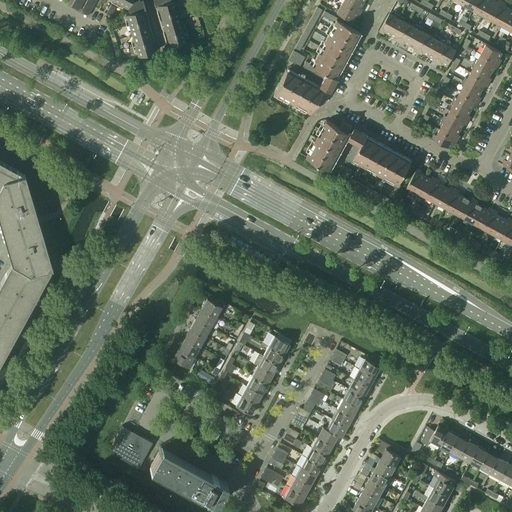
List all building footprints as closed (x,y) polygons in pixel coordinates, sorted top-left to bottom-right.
[(126,14),(138,56),(157,51),(142,0),(117,0),(126,5),(129,13),(126,14)] [(153,0),(167,48),(186,42),(174,0),(172,0),(171,1),(170,0),(153,0)] [(343,0),(341,3),(360,13),(362,9),(360,8),(363,2),(358,0),(343,0)] [(467,6),(473,9),(478,0),(465,0),(462,6),(466,8),(467,6)] [(478,15),(481,17),(490,0),(478,0),(473,9),(479,13),(478,15)] [(486,16),(492,20),(502,1),(499,0),(497,0),(497,1),(494,0),(490,0),(481,17),(484,19),(486,16)] [(71,7),(78,11),(81,5),(74,1),(71,7)] [(84,6),(91,10),(94,5),(87,1),(84,6)] [(497,25),(500,27),(510,9),(505,6),(506,4),(502,1),(492,20),(498,23),(497,25)] [(334,11),(352,21),(355,16),(357,17),(360,13),(341,3),(338,9),(336,8),(334,11)] [(80,12),(88,16),(91,10),(84,6),(80,12)] [(505,27),(511,30),(511,28),(511,9),(510,9),(500,27),(503,29),(505,27)] [(273,93),(310,113),(317,100),(323,103),(328,93),(324,91),(325,89),(329,91),(333,84),(336,78),(361,33),(336,19),(336,18),(324,11),(322,16),(334,22),(311,64),(309,63),(305,61),(302,67),(323,79),(319,85),(287,68),(273,93)] [(385,31),(390,34),(400,16),(397,14),(396,16),(389,13),(379,31),(384,34),(385,31)] [(394,39),(398,42),(408,23),(402,20),(403,18),(400,16),(390,34),(395,37),(394,39)] [(404,42),(409,45),(419,26),(416,24),(415,27),(408,23),(398,42),(403,44),(404,42)] [(413,50),(417,52),(428,34),(421,30),(422,28),(419,26),(409,45),(414,48),(413,50)] [(423,52),(428,55),(438,37),(435,35),(434,37),(428,34),(417,52),(421,54),(423,52)] [(432,60),(436,62),(446,44),(440,41),(441,38),(438,37),(428,55),(433,58),(432,60)] [(481,53),(499,63),(501,59),(499,58),(502,52),(484,42),(482,46),(484,47),(481,53)] [(442,62),(447,66),(457,47),(454,45),(452,48),(446,44),(436,62),(440,65),(442,62)] [(473,61),(492,71),(495,66),(497,67),(499,63),(481,53),(477,59),(475,58),(473,61)] [(471,72),(489,82),(491,78),(489,77),(492,71),(473,61),(472,65),(474,66),(471,72)] [(463,80),(481,90),(484,85),(487,86),(489,82),(471,72),(467,78),(465,77),(463,80)] [(460,91),(478,101),(481,97),(479,96),(481,90),(463,80),(461,84),(464,85),(460,91)] [(453,99),(471,109),(474,104),(476,105),(478,101),(460,91),(457,97),(454,96),(453,99)] [(450,110),(468,120),(470,116),(468,115),(471,109),(453,99),(451,103),(453,104),(450,110)] [(442,118),(461,128),(464,123),(466,124),(468,120),(450,110),(446,116),(444,115),(442,118)] [(439,129),(458,139),(460,135),(458,134),(461,128),(442,118),(441,122),(443,123),(439,129)] [(389,195),(394,198),(400,185),(399,184),(412,159),(367,135),(368,134),(361,131),(354,127),(352,131),(350,130),(352,126),(343,121),(339,127),(327,120),(307,156),(331,170),(349,138),(356,141),(344,162),(351,166),(352,162),(354,160),(396,182),(389,195)] [(432,138),(450,148),(453,142),(455,143),(458,139),(439,129),(436,135),(434,134),(432,138)] [(502,164),(511,169),(511,156),(510,155),(507,160),(505,159),(502,164)] [(0,362),(50,270),(48,269),(49,268),(52,267),(38,221),(24,174),(21,175),(21,173),(0,161),(0,225),(2,232),(11,263),(0,283),(0,362)] [(412,192),(415,194),(425,175),(420,173),(421,170),(417,168),(407,186),(413,190),(412,192)] [(420,193),(426,197),(436,178),(432,176),(431,178),(425,175),(415,194),(419,196),(420,193)] [(431,202),(434,204),(444,186),(439,183),(440,181),(436,178),(426,197),(432,200),(431,202)] [(439,204),(445,207),(455,189),(451,186),(450,189),(444,186),(434,204),(438,206),(439,204)] [(450,213),(453,215),(463,196),(458,193),(459,191),(455,189),(445,207),(451,210),(450,213)] [(458,214),(464,217),(474,199),(470,197),(469,199),(463,196),(453,215),(457,216),(458,214)] [(469,223),(472,225),(483,207),(477,204),(478,201),(474,199),(464,217),(470,221),(469,223)] [(477,224),(483,228),(493,209),(489,207),(488,209),(483,207),(472,225),(475,227),(477,224)] [(488,233),(491,235),(501,217),(496,214),(497,212),(493,209),(483,228),(489,231),(488,233)] [(496,235),(502,238),(511,220),(508,217),(506,220),(501,217),(491,235),(494,237),(496,235)] [(507,244),(510,246),(511,242),(511,219),(511,220),(502,238),(508,241),(507,244)] [(200,308),(216,316),(221,306),(206,297),(200,308)] [(195,318),(210,326),(216,316),(200,308),(195,318)] [(189,328),(205,336),(210,326),(195,318),(189,328)] [(184,338),(199,346),(205,336),(189,328),(184,338)] [(239,341),(246,345),(250,337),(243,334),(239,341)] [(268,345),(283,353),(289,343),(274,335),(268,345)] [(178,348),(194,356),(199,346),(184,338),(178,348)] [(263,355),(278,363),(283,353),(268,345),(263,355)] [(173,358),(188,366),(194,356),(178,348),(173,358)] [(332,354),(343,359),(346,354),(335,348),(332,354)] [(253,363),(272,373),(278,363),(263,355),(258,353),(253,363)] [(329,359),(340,365),(343,359),(332,354),(329,359)] [(358,368),(373,376),(379,366),(364,357),(358,368)] [(252,375),(267,383),(272,373),(257,365),(252,375)] [(321,374),(332,379),(335,374),(324,368),(321,374)] [(353,378),(368,386),(373,376),(358,368),(353,378)] [(318,379),(329,385),(332,379),(321,374),(318,379)] [(246,385),(261,393),(267,383),(252,375),(246,385)] [(347,388),(362,396),(368,386),(353,378),(347,388)] [(209,395),(214,398),(220,388),(214,385),(209,395)] [(241,395),(256,403),(261,393),(246,385),(241,395)] [(310,394),(321,399),(324,394),(313,388),(310,394)] [(342,398),(357,406),(362,396),(347,388),(342,398)] [(307,399),(318,405),(321,399),(310,394),(307,399)] [(235,405),(250,414),(256,403),(241,395),(235,405)] [(336,408),(352,416),(357,406),(342,398),(336,408)] [(296,412),(306,418),(309,412),(299,406),(296,412)] [(331,418),(346,426),(352,416),(336,408),(331,418)] [(293,417),(304,423),(306,418),(296,412),(293,417)] [(337,434),(337,435),(340,437),(346,426),(331,418),(325,428),(337,434)] [(430,440),(440,445),(448,430),(438,424),(435,430),(429,427),(421,441),(428,444),(430,440)] [(108,451),(138,467),(152,441),(122,425),(108,451)] [(285,432),(296,438),(298,432),(288,426),(285,432)] [(316,436),(331,444),(337,435),(337,434),(325,428),(322,426),(316,436)] [(440,445),(450,450),(458,435),(448,430),(440,445)] [(282,437),(293,443),(296,438),(285,432),(282,437)] [(450,450),(460,456),(468,441),(458,435),(450,450)] [(311,446),(326,454),(331,444),(316,436),(311,446)] [(380,457),(396,466),(401,455),(399,454),(401,451),(380,439),(375,448),(383,452),(380,457)] [(460,456),(470,461),(478,446),(468,441),(460,456)] [(274,452),(285,458),(288,452),(277,446),(274,452)] [(305,456),(321,464),(326,454),(311,446),(305,456)] [(470,461),(480,467),(488,451),(478,446),(470,461)] [(150,466),(216,502),(226,485),(225,485),(227,483),(217,477),(211,473),(211,474),(160,447),(150,466)] [(480,467),(490,472),(499,457),(488,451),(480,467)] [(271,457),(282,463),(285,458),(274,452),(271,457)] [(300,466),(315,474),(321,464),(305,456),(300,466)] [(375,467),(390,476),(396,466),(380,457),(375,467)] [(490,472),(500,478),(509,462),(499,457),(490,472)] [(500,478),(510,483),(511,479),(511,464),(509,462),(500,478)] [(263,472),(274,478),(277,472),(266,466),(263,472)] [(294,476),(310,484),(315,474),(300,466),(294,476)] [(369,477),(385,486),(390,476),(375,467),(369,477)] [(434,487),(449,495),(454,485),(454,484),(456,480),(436,470),(433,474),(439,477),(434,487)] [(260,477),(271,483),(274,478),(263,472),(260,477)] [(289,486),(304,494),(310,484),(294,476),(289,486)] [(364,487),(379,496),(385,486),(369,477),(364,487)] [(283,497),(298,505),(304,494),(289,486),(283,497)] [(358,497),(374,506),(379,496),(364,487),(358,497)] [(428,497),(443,505),(449,495),(434,487),(428,497)] [(345,511),(347,511),(358,511),(359,511),(360,511),(370,511),(374,506),(358,497),(353,508),(348,505),(345,511)] [(423,507),(432,511),(439,511),(443,505),(428,497),(423,507)]
